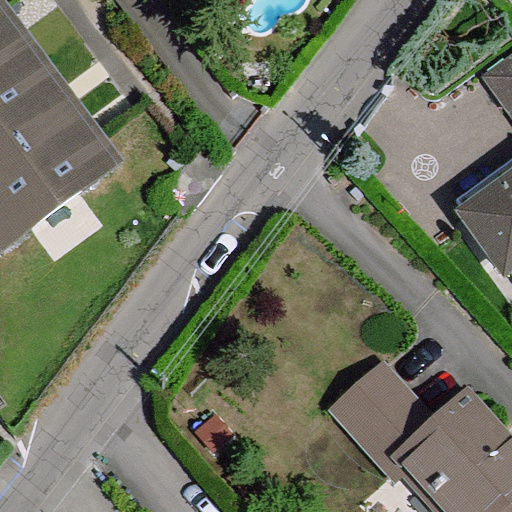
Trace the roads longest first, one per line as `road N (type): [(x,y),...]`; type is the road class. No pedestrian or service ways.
road 1 (residential): [(395,0),(89,401)]
road 2 (residential): [(190,511),(89,401)]
road 3 (residential): [(89,401),(3,511)]
